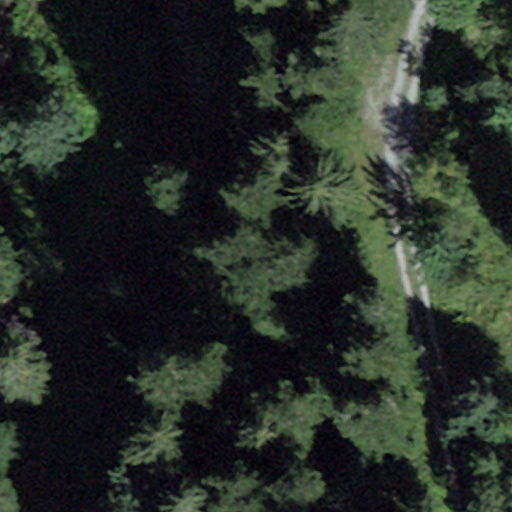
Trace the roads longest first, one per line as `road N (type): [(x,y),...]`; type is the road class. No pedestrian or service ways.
road 1 (track): [(471,511),(420,315),(400,174),(433,0)]
road 2 (track): [(511,13),(460,81),(428,142),(401,156)]
